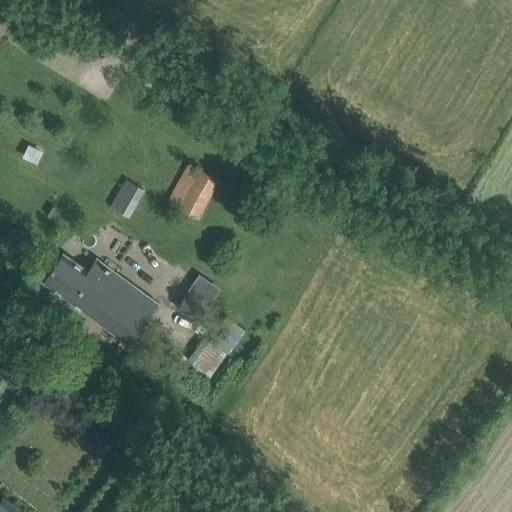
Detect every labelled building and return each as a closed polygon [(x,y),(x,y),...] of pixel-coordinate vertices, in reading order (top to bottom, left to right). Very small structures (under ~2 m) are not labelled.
[(27,143),(21,156),(40,163),(45,150),(27,143)] [(199,221),(221,180),(197,166),(175,208),(199,221)] [(130,217),(146,190),(126,178),(110,205),(130,217)] [(130,343),(142,327),(159,303),(98,258),(90,269),(64,251),(43,280),(130,343)] [(178,306),(199,320),(219,291),(198,277),(178,306)] [(190,363),(216,375),(228,350),(201,338),(190,363)] [(19,511),(3,499),(0,503),(0,511),(19,511)]
